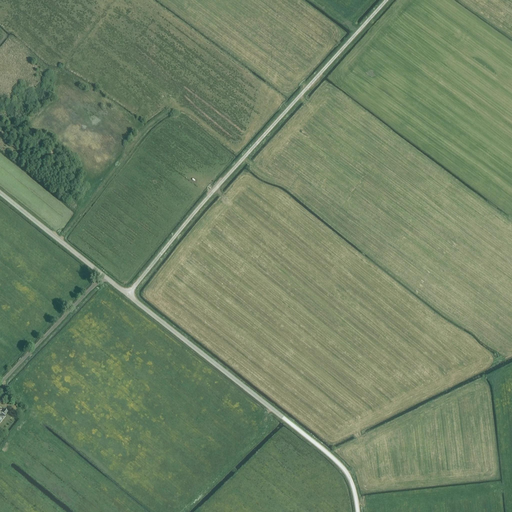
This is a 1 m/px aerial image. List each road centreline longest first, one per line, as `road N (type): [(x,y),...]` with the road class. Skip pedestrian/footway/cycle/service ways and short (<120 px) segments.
road 1 (unclassified): [(127,294),(386,0)]
road 2 (unclassified): [(357,511),(353,488),(332,459),(127,294)]
road 3 (unclassified): [(127,294),(0,192)]
